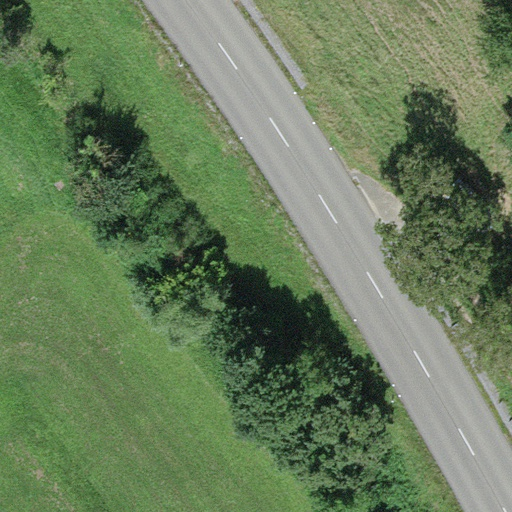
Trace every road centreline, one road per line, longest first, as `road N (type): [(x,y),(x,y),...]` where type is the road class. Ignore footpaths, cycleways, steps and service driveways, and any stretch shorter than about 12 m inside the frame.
road 1 (tertiary): [(172,0),(374,282),(502,511)]
road 2 (track): [(240,86),(353,158),(448,268),(511,363)]
